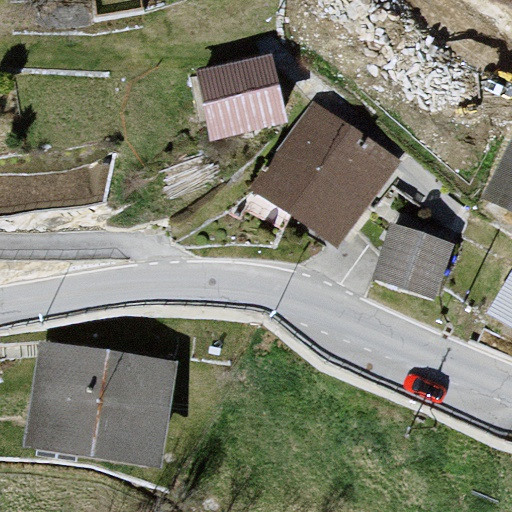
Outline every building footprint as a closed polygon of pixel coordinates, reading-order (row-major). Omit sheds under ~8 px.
[(281,120),(267,61),(201,77),(214,136),(281,120)] [(388,162),(315,112),(263,186),(336,237),(388,162)] [(511,147),(490,195),(511,205),(511,147)] [(381,277),(432,293),(446,247),(395,231),(381,277)] [(511,322),(511,279),(493,311),(511,322)] [(27,449),(152,475),(171,379),(46,354),(27,449)]
